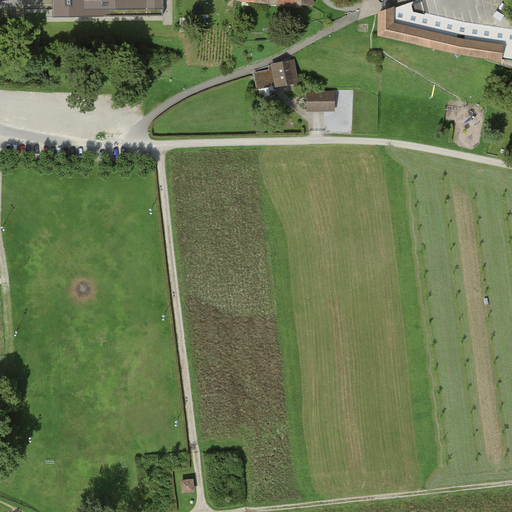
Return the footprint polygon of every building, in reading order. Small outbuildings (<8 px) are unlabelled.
[(163,0),(52,0),(53,17),(164,16),(163,0)] [(379,14),(379,35),(463,54),(511,60),(511,32),(471,26),(414,12),(412,5),(413,2),(379,14)] [(274,64),(275,70),(256,73),(259,90),(278,87),(299,83),(295,60),(274,64)] [(308,93),(309,112),(336,112),(336,92),(308,93)] [(194,479),(181,480),(183,492),(195,491),(194,479)]
